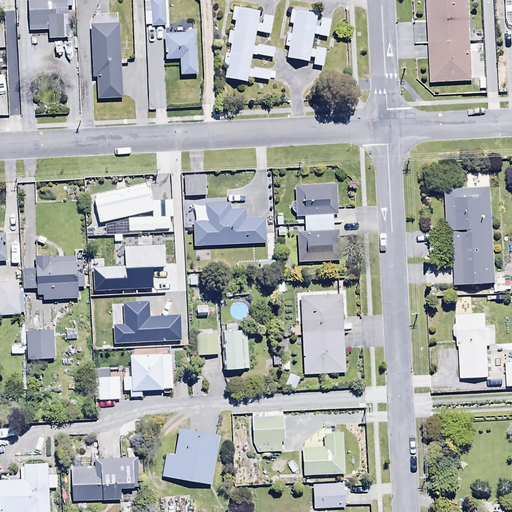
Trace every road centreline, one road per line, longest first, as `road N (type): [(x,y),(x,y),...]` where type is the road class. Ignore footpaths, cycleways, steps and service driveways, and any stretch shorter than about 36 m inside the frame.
road 1 (residential): [(384,127),(403,511)]
road 2 (residential): [(0,145),(384,127)]
road 3 (residential): [(377,0),(384,127)]
road 4 (residential): [(384,127),(511,121)]
